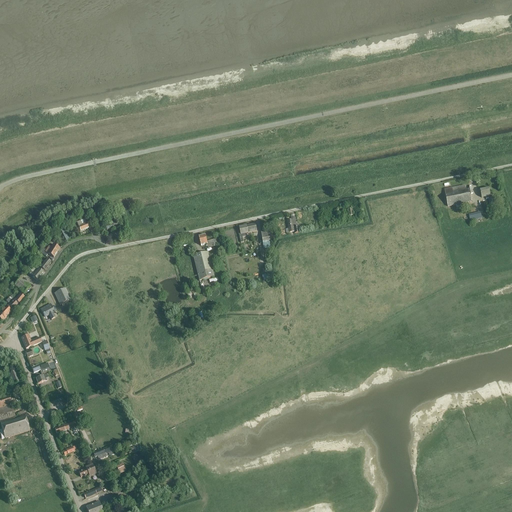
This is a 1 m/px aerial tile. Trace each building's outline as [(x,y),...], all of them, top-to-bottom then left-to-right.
[(464,186),(444,190),(447,207),(456,205),(457,208),(463,207),(462,204),(471,202),(469,189),(465,190),(464,186)] [(489,188),(480,190),(482,198),(485,197),(486,200),(488,199),(490,209),(494,208),(492,196),(491,196),(489,188)] [(353,209),(347,210),(349,220),(355,219),(357,219),(356,216),(354,217),(353,209)] [(480,212),(469,215),(470,221),(482,218),(480,212)] [(289,229),(289,233),(294,232),(295,234),(300,233),(299,225),(296,226),(295,220),(292,221),(292,220),(287,221),(289,229)] [(83,221),(80,222),(76,224),(80,233),(88,229),(85,221),(83,221)] [(118,229),(117,224),(116,223),(113,224),(113,225),(105,227),(106,230),(105,230),(105,231),(106,231),(106,232),(118,229)] [(256,224),(239,228),(241,235),(239,235),(241,243),(244,243),(243,238),(247,237),(246,234),(257,232),(256,224)] [(62,226),(59,228),(61,230),(60,231),(67,243),(70,242),(62,226)] [(271,230),(261,231),(264,249),(272,248),(271,245),(272,245),(271,241),(272,241),(271,230)] [(218,248),(217,246),(216,239),(207,242),(206,236),(199,238),(201,246),(207,244),(208,248),(216,246),(217,249),(218,248)] [(43,250),(40,254),(46,258),(47,255),(54,259),(59,250),(53,246),(51,249),(48,247),(45,252),(43,250)] [(208,253),(193,257),(199,281),(215,277),(208,253)] [(40,271),(44,275),(45,272),(51,264),(45,259),(43,262),(45,263),(42,266),(39,264),(37,267),(41,270),(40,271)] [(44,275),(40,271),(34,267),(31,266),(28,270),(30,273),(29,275),(32,278),(38,282),(44,275)] [(20,280),(14,287),(23,295),(29,288),(20,280)] [(65,289),(54,294),(60,306),(71,300),(65,289)] [(19,296),(18,298),(15,301),(14,301),(14,302),(13,301),(8,307),(12,311),(18,306),(17,305),(19,304),(19,305),(24,298),(20,294),(19,296)] [(50,305),(41,310),(45,318),(49,315),(51,320),(55,318),(53,314),(55,313),(50,305)] [(5,307),(0,313),(0,320),(2,323),(12,313),(5,307)] [(26,350),(42,343),(40,338),(31,342),(28,336),(21,339),(26,350)] [(47,341),(42,343),(45,352),(45,351),(47,356),(51,354),(47,341)] [(38,365),(31,368),(34,374),(40,371),(41,375),(50,371),(48,364),(41,366),(41,368),(39,368),(38,365)] [(17,372),(8,375),(12,386),(16,385),(19,395),(23,394),(20,384),(21,383),(17,372)] [(43,376),(35,379),(38,385),(49,380),(48,378),(46,374),(42,375),(43,376)] [(0,426),(1,430),(0,430),(0,435),(1,440),(30,431),(23,412),(18,413),(19,416),(15,417),(8,395),(0,397),(0,426)] [(75,422),(55,429),(56,434),(69,430),(69,428),(70,428),(70,426),(75,424),(75,422)] [(66,450),(62,452),(64,456),(78,451),(76,446),(72,448),(72,446),(65,449),(66,450)] [(110,447),(93,454),(94,458),(97,457),(98,460),(107,457),(106,454),(112,452),(110,447)] [(122,463),(116,467),(120,474),(126,471),(122,463)] [(86,470),(78,473),(81,478),(88,475),(89,477),(96,474),(92,465),(85,468),(86,470)] [(100,487),(83,495),(85,499),(102,491),(100,487)] [(103,511),(99,502),(86,508),(87,511),(103,511)]
